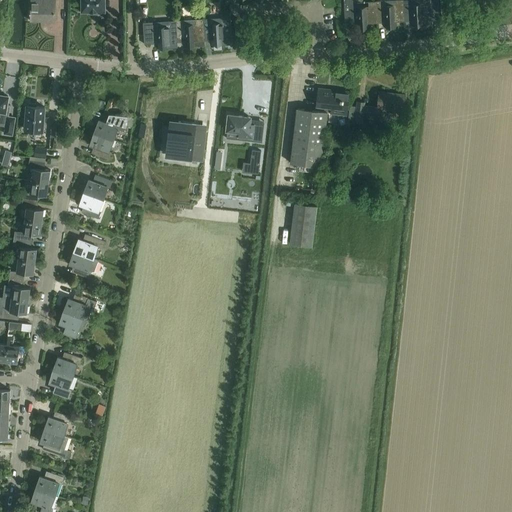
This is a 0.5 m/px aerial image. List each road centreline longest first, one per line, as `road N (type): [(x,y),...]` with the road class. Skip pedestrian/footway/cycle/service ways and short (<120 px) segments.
road 1 (track): [(295,57),(237,511)]
road 2 (residential): [(32,380),(86,66)]
road 3 (unclassified): [(86,66),(142,71),(318,57)]
road 4 (unclassified): [(318,57),(511,35)]
road 5 (residential): [(13,511),(32,380)]
